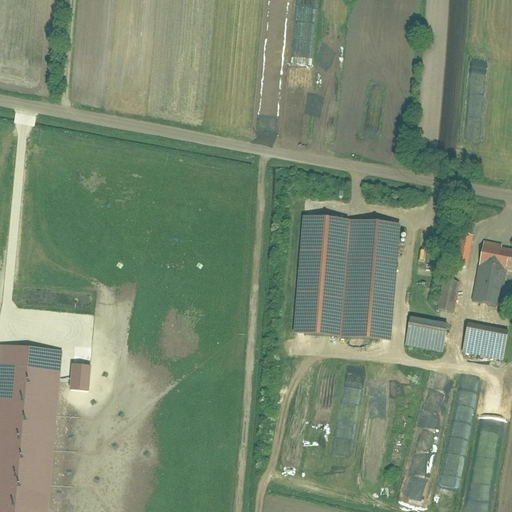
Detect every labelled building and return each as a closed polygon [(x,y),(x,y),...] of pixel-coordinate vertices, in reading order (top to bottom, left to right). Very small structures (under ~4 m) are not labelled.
[(450,273),(466,276),(475,227),(459,224),(450,273)] [(398,228),(348,225),(340,342),(390,345),(398,228)] [(480,266),(472,304),(500,310),(508,272),(511,272),(511,251),(484,245),(480,266)] [(441,285),(436,313),(455,316),(459,288),(441,285)] [(411,322),(405,349),(438,356),(444,329),(411,322)] [(470,326),(464,353),(503,361),(509,335),(470,326)] [(44,511),(59,353),(2,348),(0,364),(0,511),(44,511)] [(91,368),(73,366),(71,392),(89,393),(91,368)]
